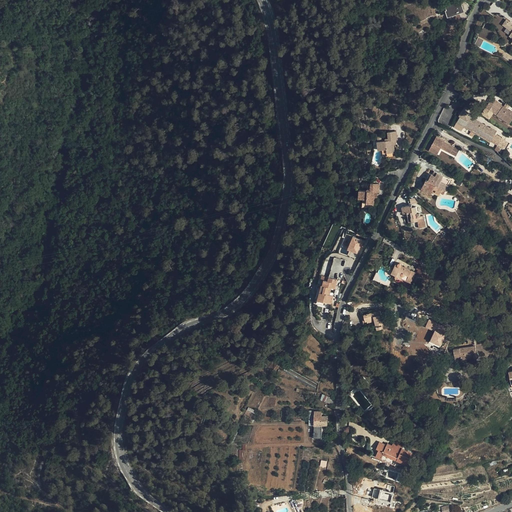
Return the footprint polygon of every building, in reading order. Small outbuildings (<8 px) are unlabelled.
[(456,13),(464,11),(461,1),(455,3),(454,0),(449,0),(450,2),(451,3),(445,5),(447,10),(449,15),(455,13),(456,13)] [(511,23),(507,20),(503,25),(507,28),(511,31),(511,32),(510,35),(509,36),(511,37),(511,23)] [(499,111),(497,115),(509,124),(511,120),(511,112),(492,99),(486,107),(490,110),(491,109),(495,112),(496,109),(499,111)] [(469,117),(471,114),(463,110),(459,116),(460,117),(457,122),(472,131),(472,130),(479,134),(478,135),(490,142),(497,132),(490,127),(490,128),(472,118),(471,117),(471,118),(469,117)] [(393,140),(395,140),(397,140),(396,131),(387,132),(388,138),(385,139),(385,141),(377,142),(377,150),(381,150),(382,154),(391,153),(394,152),(393,145),(393,140)] [(437,137),(429,151),(438,155),(441,148),(456,156),(460,150),(444,142),(445,141),(437,137)] [(90,142),(84,144),(84,151),(85,157),(87,157),(88,158),(90,158),(91,158),(91,157),(92,157),(91,150),(90,142)] [(448,183),(451,179),(434,171),(433,174),(431,174),(430,174),(428,178),(429,179),(429,180),(428,180),(426,179),(423,185),(433,191),(434,189),(436,190),(435,192),(440,194),(441,192),(444,194),(446,190),(447,191),(450,184),(448,183)] [(380,183),(372,182),(371,189),(368,188),(368,191),(360,190),(359,198),(363,199),(362,202),(374,204),(375,197),(376,191),(377,192),(379,192),(380,183)] [(433,191),(423,185),(422,189),(431,194),(433,191)] [(412,217),(412,222),(418,221),(419,228),(426,227),(424,216),(420,216),(420,215),(419,215),(417,215),(417,212),(416,206),(412,207),(412,205),(402,207),(404,214),(407,213),(411,212),(412,217)] [(348,251),(358,254),(363,240),(352,237),(348,251)] [(329,277),(327,276),(326,280),(324,279),(322,285),(321,284),(320,288),(317,299),(325,302),(331,303),(333,295),(329,294),(328,294),(330,287),(331,287),(335,288),(337,279),(338,279),(343,259),(334,257),(329,277)] [(416,273),(401,265),(401,264),(401,263),(400,263),(399,262),(398,263),(397,264),(396,263),(391,273),(395,275),(395,276),(395,277),(395,278),(395,279),(396,280),(398,280),(399,280),(400,279),(401,278),(411,283),(416,273)] [(326,280),(327,276),(322,275),(318,287),(320,288),(321,284),(322,285),(324,279),(326,280)] [(367,321),(375,319),(375,321),(378,330),(383,328),(382,324),(384,324),(380,311),(364,315),(363,313),(361,314),(364,323),(368,323),(367,321)] [(442,329),(444,326),(429,319),(425,327),(437,332),(439,328),(442,329)] [(441,347),(445,335),(433,332),(429,343),(441,347)] [(298,338),(263,384),(265,386),(300,340),(298,338)] [(284,362),(286,363),(301,342),(300,341),(284,362)] [(399,344),(394,343),(389,358),(395,360),(399,344)] [(475,357),(475,358),(476,358),(477,358),(478,357),(479,356),(479,355),(478,354),(478,353),(477,353),(476,353),(475,346),(454,349),(455,360),(462,359),(461,358),(466,357),(466,356),(468,355),(469,357),(474,356),(474,357),(475,357)] [(321,369),(299,353),(298,355),(320,371),(321,369)] [(317,384),(286,366),(285,368),(316,386),(317,384)] [(316,387),(284,369),(283,371),(315,389),(316,387)] [(364,382),(367,385),(369,384),(363,376),(356,381),(360,385),(364,382)] [(364,382),(360,385),(371,399),(372,399),(375,396),(367,385),(364,382)] [(335,399),(322,395),(321,400),(334,405),(335,399)] [(358,401),(364,410),(370,405),(364,396),(358,401)] [(322,411),(315,411),(314,415),(314,418),(314,421),(314,426),(314,438),(322,439),(322,425),(328,425),(328,416),(322,416),(322,411)] [(379,449),(378,451),(376,456),(395,465),(396,463),(406,467),(412,452),(403,448),(404,445),(394,441),(392,445),(391,449),(386,447),(387,445),(380,442),(377,448),(379,449)] [(375,488),(372,496),(390,502),(393,494),(375,488)]
